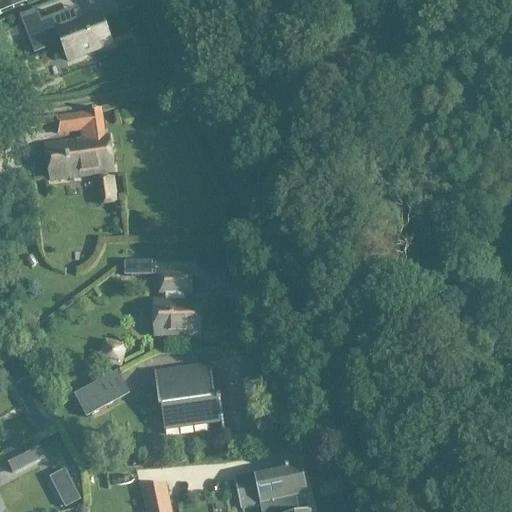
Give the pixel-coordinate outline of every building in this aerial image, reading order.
[(0,0),(5,12),(26,3),(25,0),(0,0)] [(98,31),(57,45),(64,68),(106,55),(98,31)] [(109,137),(105,137),(101,110),(89,112),(89,114),(56,119),(59,135),(81,132),(83,141),(46,146),(51,181),(114,172),(109,137)] [(155,263),(124,264),(124,277),(155,277),(155,263)] [(185,292),(190,292),(190,275),(161,276),(161,293),(166,293),(166,304),(155,304),(155,336),(200,335),(200,303),(185,303),(185,292)] [(123,347),(105,343),(101,360),(119,365),(123,347)] [(157,395),(149,396),(152,412),(162,410),(163,423),(177,421),(178,429),(221,423),(223,437),(225,437),(220,404),(221,404),(221,400),(217,401),(215,401),(210,365),(208,366),(209,369),(156,377),(156,373),(154,373),(157,395)] [(70,391),(60,374),(47,383),(58,399),(70,391)] [(75,397),(87,418),(129,395),(117,374),(75,397)] [(31,407),(41,401),(25,377),(15,383),(31,407)] [(29,417),(39,433),(53,425),(44,408),(29,417)] [(34,444),(6,459),(14,475),(42,460),(34,444)] [(308,497),(301,466),(236,480),(242,510),(262,506),(295,499),(308,497)] [(166,485),(142,490),(146,511),(171,511),(170,508),(166,485)] [(297,511),(295,499),(262,506),(262,511),(297,511)]
